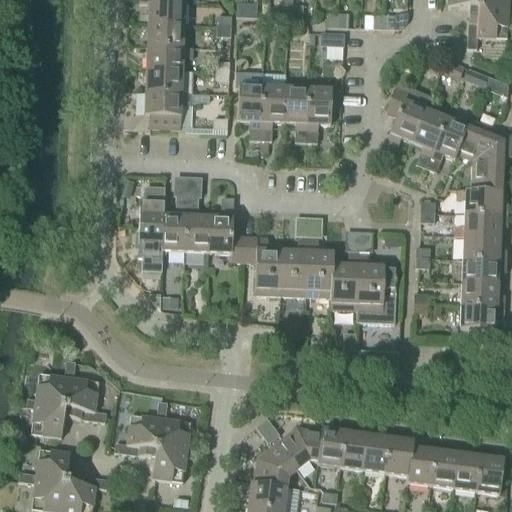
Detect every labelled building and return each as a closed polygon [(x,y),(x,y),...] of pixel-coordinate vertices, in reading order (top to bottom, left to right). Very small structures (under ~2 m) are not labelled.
[(468,28),(468,27),(467,53),(477,53),(477,42),(507,43),(508,17),(511,17),(511,8),(508,8),(508,0),(448,0),(448,11),(469,12),(468,28)] [(152,6),(151,4),(148,4),(147,27),(184,28),(185,5),(182,5),(182,7),(152,6)] [(247,22),(247,8),(236,7),(235,22),(247,22)] [(257,9),(247,8),(247,22),(256,23),(257,9)] [(292,24),(293,9),(281,9),(280,24),(292,24)] [(293,9),(292,24),(302,25),(302,10),(293,9)] [(338,32),(338,18),(328,17),(327,31),(338,32)] [(338,18),(338,32),(348,32),(349,18),(338,18)] [(383,33),(384,19),(373,19),(373,33),(383,33)] [(384,19),(383,33),(394,34),(394,20),(384,19)] [(216,21),(216,30),(231,30),(231,21),(216,21)] [(147,27),(147,50),(183,52),(184,28),(147,27)] [(231,30),(216,30),(216,41),(231,41),(231,30)] [(344,51),(344,38),(321,37),(320,50),(344,51)] [(183,52),(147,50),(146,73),(182,74),(183,62),(192,63),(192,52),(183,52)] [(464,72),(445,64),(440,77),(459,84),(464,72)] [(214,66),(214,75),(229,76),(229,66),(214,66)] [(464,78),(462,83),(484,92),(489,81),(477,77),(466,72),(464,78)] [(182,74),(146,73),(145,96),(181,97),(182,74)] [(229,76),(214,75),(213,87),(228,87),(229,76)] [(285,79),(262,78),(262,90),(260,145),(271,146),(272,127),(283,128),(285,91),(285,79)] [(489,81),(484,92),(507,101),(508,92),(507,89),(489,81)] [(397,120),(382,156),(393,160),(401,143),(411,147),(425,114),(430,102),(397,88),(395,93),(393,98),(391,101),(385,116),(397,120)] [(238,89),(237,126),(249,126),(249,145),(260,145),(262,90),(238,89)] [(308,92),(285,91),(283,128),(295,128),(294,147),(306,147),(308,92)] [(308,92),(306,147),(317,148),(318,129),(330,129),(331,113),(331,98),(331,93),(308,92)] [(181,97),(145,96),(144,120),(149,120),(149,133),(179,134),(180,121),(181,108),(190,108),(190,98),(181,97)] [(190,98),(190,108),(199,105),(207,106),(207,99),(190,98)] [(341,98),(331,98),(331,113),(340,113),(341,98)] [(447,123),(425,114),(411,147),(422,152),(415,169),(426,174),(447,123)] [(227,134),(227,123),(213,123),(212,133),(227,134)] [(467,131),(447,123),(426,174),(436,177),(443,160),(454,165),(457,159),(456,158),(467,131)] [(511,139),(470,123),(467,131),(456,158),(457,159),(472,166),(472,167),(511,140),(511,139)] [(511,140),(472,167),(471,195),(471,196),(502,197),(503,156),(511,156),(511,140)] [(123,185),(119,199),(129,202),(133,188),(123,185)] [(139,204),(138,233),(162,234),(162,219),(164,219),(164,205),(164,193),(144,192),(144,204),(139,204)] [(465,196),(457,195),(457,205),(465,205),(464,219),(507,220),(508,211),(501,210),(502,197),(471,196),(471,195),(465,195),(465,196)] [(162,219),(162,234),(161,255),(162,255),(184,256),(186,201),(175,201),(174,220),(164,219),(162,219)] [(186,201),(184,256),(208,257),(209,221),(197,221),(197,202),(186,201)] [(220,222),(209,221),(208,257),(231,258),(230,266),(243,267),(244,241),(231,241),(232,203),(221,203),(220,222)] [(420,217),(435,218),(435,207),(421,207),(420,217)] [(435,218),(420,217),(420,227),(434,228),(435,218)] [(452,241),(463,241),(500,243),(500,231),(507,231),(507,220),(464,219),(463,230),(453,230),(452,241)] [(135,236),(134,247),(138,247),(137,261),(141,261),(141,276),(161,277),(162,262),(162,255),(161,255),(162,234),(138,233),(138,236),(135,236)] [(244,241),(243,267),(255,267),(254,300),(280,300),(282,261),(266,261),(267,242),(244,241)] [(463,241),(462,264),(505,266),(506,256),(499,256),(500,243),(463,241)] [(282,261),(280,300),(305,301),(308,244),(297,244),(296,262),(282,261)] [(318,244),(308,244),(305,301),(330,302),(331,302),(332,275),(333,263),(317,263),(318,244)] [(416,252),(415,262),(429,263),(430,253),(416,252)] [(331,302),(330,302),(330,314),(356,315),(358,258),(347,258),(347,276),(332,275),(331,302)] [(368,258),(358,258),(356,315),(355,327),(394,328),(396,271),(368,270),(368,258)] [(429,263),(415,262),(415,272),(429,273),(429,263)] [(462,264),(461,286),(498,288),(498,276),(505,276),(505,266),(462,264)] [(498,288),(461,286),(460,310),(503,312),(504,302),(497,301),(498,288)] [(414,297),(413,308),(427,309),(428,298),(414,297)] [(160,301),(147,301),(160,314),(160,301)] [(160,312),(178,313),(178,302),(161,301),(160,312)] [(427,309),(413,308),(413,318),(427,318),(427,309)] [(440,310),(428,309),(428,318),(439,319),(440,310)] [(503,312),(460,310),(459,334),(496,335),(497,322),(503,322),(503,312)] [(398,372),(399,354),(361,353),(360,370),(398,372)] [(340,354),(340,369),(352,371),(352,354),(340,354)] [(30,439),(60,443),(63,421),(78,424),(104,427),(105,418),(93,416),(97,386),(72,383),(74,366),(65,365),(63,382),(37,379),(34,404),(26,403),(24,412),(33,413),(30,439)] [(193,463),(194,454),(186,453),(189,427),(164,424),(166,407),(157,406),(155,423),(129,419),(125,449),(114,447),(113,457),(138,460),(154,462),(151,483),(181,487),(185,462),(193,463)] [(261,440),(273,431),(266,423),(255,432),(261,440)] [(322,436),(317,466),(317,469),(340,472),(345,430),(335,428),(334,435),(321,433),(321,436),(322,436)] [(355,431),(345,430),(340,472),(363,475),(367,439),(355,437),(355,431)] [(273,431),(261,440),(267,448),(279,439),(273,431)] [(296,433),(277,448),(297,475),(310,465),(317,466),(322,436),(321,436),(296,433)] [(367,439),(363,475),(385,478),(391,435),(381,434),(380,441),(367,439)] [(391,435),(385,478),(408,481),(412,451),(413,445),(400,443),(401,437),(391,435)] [(412,451),(408,481),(407,487),(430,490),(435,448),(426,446),(425,453),(412,451)] [(257,463),(254,488),(283,493),(284,492),(285,484),(297,475),(277,448),(257,463)] [(435,448),(430,490),(453,493),(458,457),(445,455),(446,449),(435,448)] [(470,459),(458,457),(453,493),(476,496),(481,454),(471,452),(470,459)] [(91,511),(94,492),(105,494),(107,484),(81,481),(66,479),(69,458),(38,454),(35,479),(18,477),(17,486),(34,488),(30,511),(91,511)] [(481,454),(476,496),(499,499),(504,463),(490,461),(491,455),(481,454)] [(251,487),(248,511),(257,511),(284,511),(287,492),(284,492),(283,493),(254,488),(251,487)] [(338,498),(323,496),(321,507),(336,508),(338,498)] [(169,499),(167,507),(180,510),(182,502),(169,499)]
